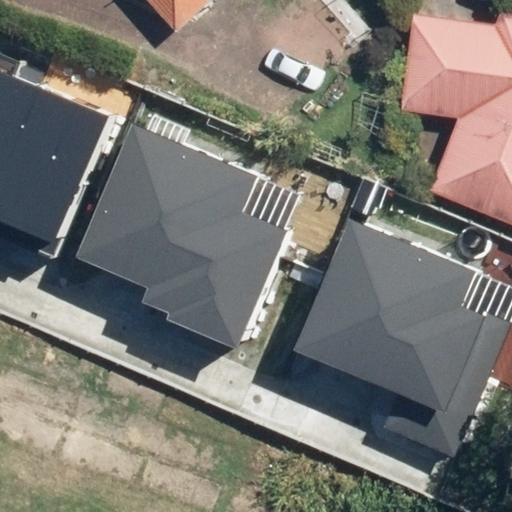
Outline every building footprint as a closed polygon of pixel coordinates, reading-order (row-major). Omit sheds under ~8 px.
[(155,0),(185,32),(221,0),(155,0)] [(362,0),(293,0),(257,31),(313,97),(389,31),(362,0)] [(511,210),(511,17),(508,19),(428,12),(407,111),(473,117),(448,188),(511,210)] [(90,220),(135,104),(0,51),(0,199),(18,206),(23,194),(90,220)] [(270,178),(146,126),(96,257),(169,284),(163,300),(185,308),(181,317),(256,345),(299,232),(256,216),(270,178)] [(500,266),(371,211),(319,342),(408,377),(389,427),(464,456),(511,333),(511,308),(487,299),(500,266)]
